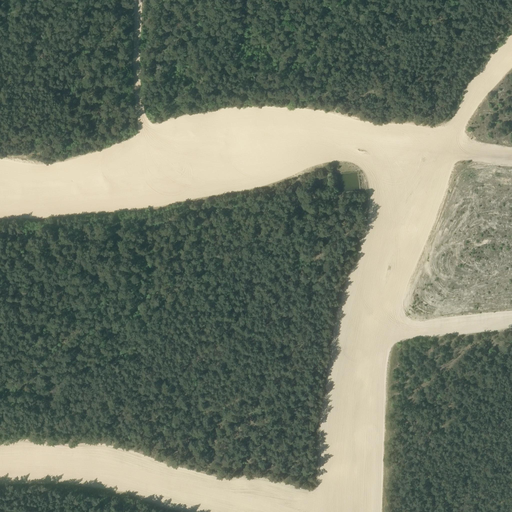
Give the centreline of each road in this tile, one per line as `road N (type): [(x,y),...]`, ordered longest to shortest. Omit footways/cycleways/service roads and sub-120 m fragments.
road 1 (track): [(511,155),(441,155),(343,139),(288,142),(0,190)]
road 2 (track): [(511,54),(470,100),(441,155),(366,332),(352,511)]
road 3 (track): [(274,511),(172,477),(106,465),(0,464)]
road 4 (track): [(366,332),(511,320)]
